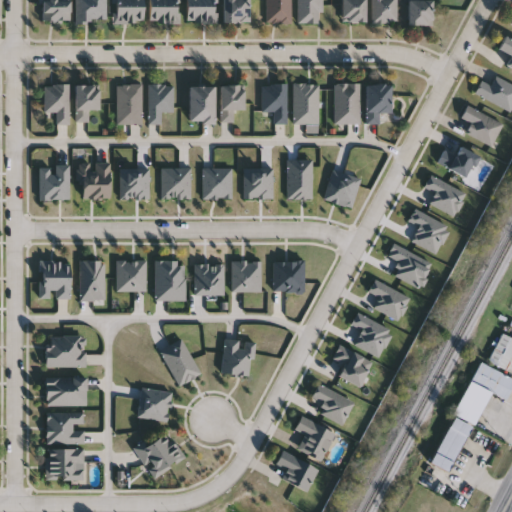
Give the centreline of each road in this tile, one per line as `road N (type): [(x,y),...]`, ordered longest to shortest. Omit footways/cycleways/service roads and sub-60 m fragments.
road 1 (residential): [(0,503),(182,503),(227,486),(484,0)]
road 2 (residential): [(12,0),(13,503)]
road 3 (residential): [(0,55),(393,55),(445,74)]
road 4 (residential): [(14,232),(325,230),(356,242)]
